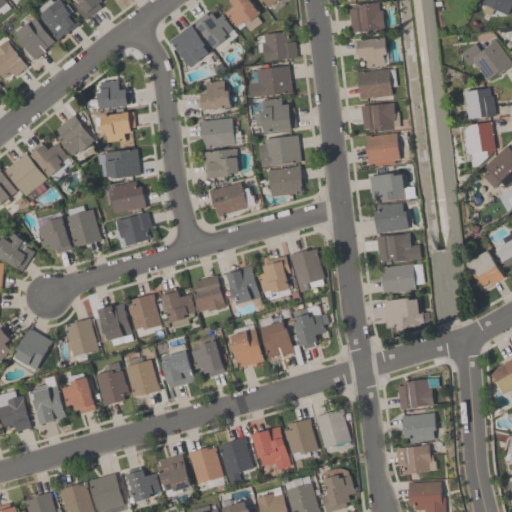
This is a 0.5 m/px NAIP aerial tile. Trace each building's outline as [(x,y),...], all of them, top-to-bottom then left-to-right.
[(0,0),(4,0),(6,2),(5,2),(10,8),(2,14),(0,12),(0,0)] [(56,39),(37,15),(55,0),(61,0),(65,5),(64,5),(78,23),(64,34),(64,33),(56,39)] [(84,19),(73,5),(78,2),(76,0),(102,0),(98,3),(101,6),(84,19)] [(249,0),(259,13),(238,29),(236,26),(235,27),(224,12),(233,6),(228,0),(249,0)] [(261,0),(268,9),(280,0),(261,0)] [(511,0),(511,2),(506,14),(493,8),(490,15),(481,11),(485,4),(477,0),(511,0)] [(348,8),(353,8),(353,4),(379,1),(379,10),(382,10),(384,28),(351,31),(348,8)] [(207,11),(210,14),(212,12),(216,18),(221,14),(232,28),(226,33),(226,34),(224,36),(226,38),(212,48),(198,28),(197,28),(195,25),(196,25),(193,21),(207,11)] [(18,39),(19,38),(15,32),(34,16),(54,41),(44,49),(45,50),(34,59),(18,39)] [(208,52),(189,66),(168,39),(189,24),(205,45),(204,46),(208,52)] [(263,33),(288,30),(289,40),(294,39),(296,57),(268,59),(268,60),(263,61),(261,43),(264,42),(263,33)] [(358,57),(358,55),(354,55),(352,42),(356,41),(356,39),(362,38),(362,39),(385,36),(387,54),(384,54),(385,64),(374,65),(374,66),(366,67),(365,56),(358,57)] [(459,53),(475,42),(480,50),(489,43),(489,42),(495,38),(511,63),(497,74),(496,72),(486,79),(473,61),(468,65),(459,53)] [(26,66),(15,75),(13,73),(12,74),(10,72),(2,78),(0,75),(0,44),(5,40),(26,66)] [(255,68),(288,64),(291,92),(249,97),(248,83),(257,82),(255,68)] [(360,99),(356,70),(362,69),(362,70),(388,67),(388,69),(394,68),(396,86),(391,86),(392,94),(365,97),(365,98),(360,99)] [(126,88),(126,90),(130,90),(131,103),(127,104),(127,106),(122,106),(122,105),(90,108),(89,98),(98,98),(97,92),(100,92),(99,81),(113,80),(113,79),(118,78),(119,89),(126,88)] [(199,93),(206,92),(205,81),(223,79),(224,87),(228,87),(230,106),(201,109),(201,108),(197,108),(196,95),(200,95),(199,93)] [(495,114),(468,118),(466,107),(465,108),(463,91),(488,87),(490,95),(492,95),(495,114)] [(263,132),(262,125),(255,126),(254,113),(260,112),(260,110),(261,110),(260,99),(281,97),(282,104),(288,103),(289,108),(293,107),(296,127),(291,127),(291,128),(263,132)] [(393,129),(368,131),(368,128),(363,128),(360,105),(371,104),(393,102),(395,120),(392,120),(393,129)] [(133,111),(134,126),(130,126),(130,132),(124,133),(125,140),(120,140),(119,140),(106,141),(105,131),(95,132),(94,125),(95,125),(94,117),(100,116),(100,115),(133,111)] [(71,155),(58,138),(61,136),(54,128),(73,113),(80,123),(79,123),(93,140),(79,151),(78,149),(71,155)] [(199,119),(204,119),(204,120),(231,117),(234,144),(204,147),(203,138),(201,138),(199,119)] [(494,149),(491,149),(492,151),(478,165),(471,166),(470,152),(467,153),(465,141),(461,141),(458,126),(463,125),(463,124),(490,120),(494,149)] [(399,159),(393,159),(394,163),(373,165),(373,163),(367,163),(365,145),(366,145),(365,135),(370,134),(371,135),(396,132),(399,159)] [(300,161),(260,166),(258,144),(264,143),(263,138),(297,134),(300,161)] [(48,149),(57,141),(60,145),(59,146),(67,156),(67,157),(71,162),(62,168),(66,172),(55,181),(50,175),(49,176),(34,158),(33,159),(30,154),(31,153),(29,150),(40,141),(42,144),(44,144),(48,149)] [(493,187),(482,176),(488,170),(483,166),(506,144),(511,150),(511,181),(506,187),(500,181),(493,187)] [(107,176),(104,152),(136,148),(139,174),(115,177),(114,175),(107,176)] [(238,172),(230,173),(231,175),(205,177),(203,151),(236,148),(238,172)] [(46,179),(41,182),(46,187),(30,200),(26,194),(24,195),(4,169),(26,152),(46,179)] [(267,169),(299,166),(301,184),(300,185),(301,193),(270,196),(267,169)] [(0,171),(16,191),(7,198),(9,200),(3,205),(1,203),(0,203),(0,171)] [(371,201),(369,175),(394,172),(394,174),(402,173),(403,186),(413,185),(415,197),(371,201)] [(111,185),(135,181),(136,186),(141,185),(145,207),(141,208),(141,207),(113,212),(110,195),(113,194),(111,185)] [(217,216),(215,207),(213,207),(208,190),(239,181),(247,207),(217,216)] [(402,202),(403,210),(405,210),(408,228),(375,232),(372,210),(378,209),(377,204),(386,203),(386,204),(402,202)] [(101,239),(75,247),(68,224),(67,225),(64,216),(68,214),(67,209),(82,204),(84,210),(91,208),(101,239)] [(124,245),(122,237),(120,238),(115,219),(147,211),(151,226),(147,227),(150,238),(124,245)] [(37,227),(47,224),(46,220),(62,216),(68,239),(69,239),(71,249),(56,253),(55,248),(50,249),(49,243),(41,245),(37,227)] [(0,256),(0,236),(1,235),(5,238),(11,231),(32,245),(30,248),(34,251),(21,271),(0,256)] [(420,258),(378,263),(375,236),(408,232),(410,244),(418,243),(420,258)] [(495,248),(511,238),(511,262),(505,266),(495,248)] [(299,291),(291,260),(290,260),(288,254),(306,249),(306,250),(316,247),(324,278),(321,278),(323,284),(308,288),(308,289),(299,291)] [(466,262),(487,249),(502,276),(489,283),(489,282),(482,286),(479,281),(478,282),(466,262)] [(262,292),(257,274),(263,272),(261,266),(266,264),(265,260),(285,254),(290,272),(285,273),(289,287),(274,292),(272,288),(262,292)] [(382,293),(381,275),(382,275),(380,265),(412,262),(412,263),(421,262),(423,283),(414,284),(415,289),(382,293)] [(236,303),(234,296),(232,296),(225,271),(251,264),(260,296),(236,303)] [(216,274),(224,306),(207,311),(207,309),(197,311),(192,291),(193,290),(192,286),(194,285),(193,280),(198,278),(198,277),(203,275),(204,277),(216,274)] [(190,293),(191,298),(190,298),(194,311),(192,312),(193,316),(187,317),(189,323),(172,328),(171,322),(169,322),(162,294),(163,294),(162,290),(175,287),(176,290),(178,290),(179,296),(190,293)] [(137,336),(133,321),(131,322),(127,305),(132,304),(130,299),(153,293),(154,298),(153,298),(161,324),(160,324),(161,327),(153,330),(153,331),(137,336)] [(386,326),(383,300),(409,297),(409,299),(417,298),(418,311),(421,310),(423,322),(420,323),(420,325),(408,326),(409,330),(395,332),(394,325),(386,326)] [(123,341),(112,344),(110,339),(108,339),(106,333),(104,333),(97,308),(114,303),(115,305),(123,303),(131,333),(130,333),(132,340),(129,341),(126,342),(123,342),(123,341)] [(302,349),(301,345),(299,345),(292,317),(294,317),(292,311),(306,307),(317,304),(320,314),(325,312),(328,323),(323,324),(325,331),(314,334),(316,340),(314,341),(315,345),(302,349)] [(294,352),(280,356),(279,353),(268,357),(259,327),(260,326),(258,319),(269,316),(272,323),(282,319),(285,327),(286,327),(294,352)] [(63,326),(71,324),(70,322),(90,317),(91,322),(90,322),(97,349),(72,356),(65,331),(64,332),(63,326)] [(0,326),(10,339),(4,343),(11,351),(4,356),(0,359),(0,326)] [(14,356),(18,350),(16,349),(29,327),(52,341),(35,369),(14,356)] [(230,335),(253,327),(263,360),(239,367),(231,343),(233,342),(230,335)] [(209,376),(208,371),(203,372),(202,366),(194,368),(189,351),(200,348),(199,344),(215,339),(222,365),(223,365),(225,371),(209,376)] [(194,380),(168,388),(167,383),(167,382),(159,355),(168,353),(166,347),(183,342),(194,380)] [(511,387),(503,393),(489,370),(511,356),(511,387)] [(125,365),(150,358),(157,384),(159,390),(142,394),(141,393),(133,396),(125,365)] [(94,375),(112,370),(112,372),(121,369),(125,383),(126,383),(129,393),(122,395),(123,399),(103,405),(94,375)] [(65,405),(60,388),(69,385),(68,382),(66,376),(75,374),(76,379),(86,376),(92,399),(93,399),(94,403),(95,408),(80,413),(78,408),(74,410),(72,403),(65,405)] [(65,417),(53,420),(53,419),(52,419),(51,420),(50,421),(48,421),(47,420),(46,421),(45,422),(44,423),(42,423),(41,422),(39,423),(32,399),(34,399),(32,391),(34,391),(32,387),(45,383),(43,377),(53,375),(56,384),(65,417)] [(397,385),(401,385),(401,381),(436,377),(437,385),(430,386),(432,404),(399,408),(397,385)] [(30,426),(15,431),(14,425),(3,428),(0,417),(0,393),(14,389),(16,396),(22,394),(30,426)] [(323,447),(314,416),(339,408),(341,414),(342,414),(350,439),(323,447)] [(433,411),(435,429),(432,430),(433,439),(409,442),(408,437),(403,437),(401,415),(433,411)] [(316,449),(308,451),(309,455),(293,460),(291,453),(290,453),(283,430),(288,429),(287,423),(309,417),(310,423),(309,423),(316,449)] [(251,434),(268,429),(268,428),(278,425),(290,465),(275,469),(273,462),(260,465),(251,434)] [(238,478),(227,482),(225,475),(226,475),(219,449),(218,450),(217,445),(226,442),(226,441),(244,436),(252,467),(236,471),(238,478)] [(403,474),(401,463),(396,464),(394,448),(428,444),(430,462),(427,462),(428,471),(403,474)] [(214,446),(222,476),(221,476),(223,483),(206,487),(204,480),(195,483),(187,452),(207,446),(207,448),(214,446)] [(190,486),(174,490),(175,493),(165,496),(163,489),(161,490),(156,472),(158,472),(156,466),(160,464),(158,459),(181,453),(190,486)] [(159,490),(149,493),(150,496),(135,501),(127,474),(128,473),(127,470),(139,466),(140,470),(142,469),(144,476),(154,473),(159,490)] [(123,504),(97,511),(88,479),(114,472),(123,504)] [(355,492),(348,494),(350,500),(345,502),(346,506),(326,511),(321,495),(327,493),(322,478),(338,474),(339,477),(349,474),(353,488),(354,487),(355,492)] [(407,482),(439,481),(440,497),(443,497),(443,511),(423,511),(423,509),(413,509),(413,503),(408,503),(407,482)] [(318,511),(292,511),(285,489),(310,482),(318,511)] [(94,511),(65,511),(59,488),(78,483),(79,485),(86,483),(87,487),(94,511)] [(279,486),(281,493),(282,492),(287,511),(259,511),(255,497),(272,492),(271,488),(279,486)] [(54,511),(26,511),(25,505),(27,504),(25,499),(33,497),(32,496),(49,491),(51,496),(50,497),(54,511)] [(221,511),(220,507),(243,500),(246,508),(248,507),(249,511),(221,511)] [(16,511),(22,510),(22,511),(0,511),(0,504),(9,502),(10,506),(14,505),(16,511)] [(191,511),(190,508),(208,503),(209,509),(216,507),(217,511),(191,511)]
